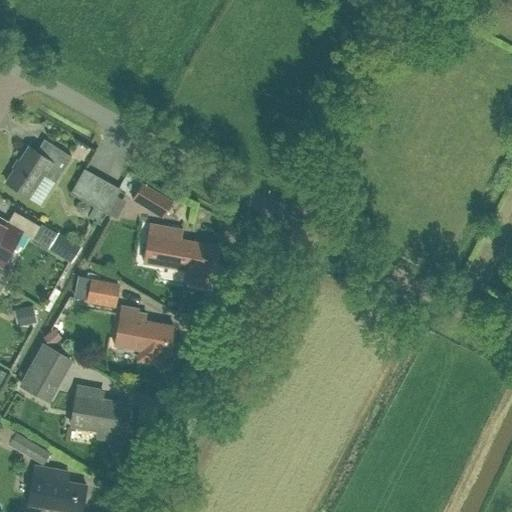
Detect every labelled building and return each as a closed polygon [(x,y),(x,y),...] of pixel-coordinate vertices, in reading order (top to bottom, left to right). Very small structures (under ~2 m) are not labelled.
[(71,157),(47,142),(39,154),(28,147),(6,183),(28,197),(43,173),(55,181),(71,157)] [(83,200),(95,177),(84,170),(71,193),(83,200)] [(94,206),(107,183),(95,177),(83,200),(94,206)] [(107,183),(94,206),(106,212),(118,190),(107,183)] [(172,202),(160,195),(141,184),(131,200),(150,211),(162,219),(172,202)] [(39,227),(14,212),(7,225),(0,220),(0,264),(2,266),(20,233),(32,240),(39,227)] [(183,283),(207,287),(209,275),(211,275),(216,246),(180,239),(181,229),(150,224),(143,263),(186,271),(183,283)] [(48,249),(68,262),(78,246),(58,233),(48,249)] [(90,279),(75,277),(71,297),(86,300),(85,302),(114,307),(119,284),(90,278),(90,279)] [(137,360),(161,365),(163,354),(167,355),(173,325),(145,320),(146,314),(137,312),(138,308),(121,305),(119,315),(113,344),(139,350),(137,360)] [(22,325),(35,322),(32,306),(19,308),(22,325)] [(52,347),(62,338),(54,328),(44,337),(52,347)] [(49,403),(73,360),(42,343),(18,386),(49,403)] [(101,400),(102,392),(94,390),(94,389),(77,386),(76,395),(75,395),(70,425),(99,430),(97,437),(120,441),(122,434),(124,434),(129,405),(101,400)] [(8,444),(43,464),(50,452),(15,432),(8,444)] [(67,481),(68,474),(62,473),(63,471),(51,469),(51,468),(34,465),(32,475),(26,505),(54,510),(53,511),(80,511),(86,485),(67,481)]
